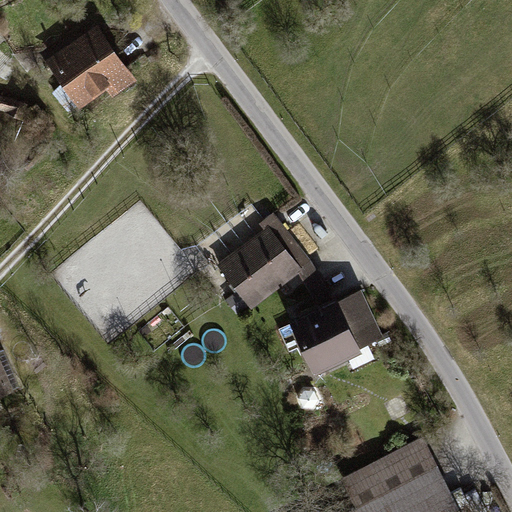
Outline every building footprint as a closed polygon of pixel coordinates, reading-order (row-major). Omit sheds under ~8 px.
[(138,79),(97,23),(45,60),(80,108),(107,89),(113,97),(138,79)] [(29,104),(14,98),(0,94),(0,109),(7,111),(6,113),(22,120),(29,104)] [(41,107),(32,114),(46,134),(55,128),(41,107)] [(303,269),(299,272),(318,305),(333,297),(312,260),(274,212),(260,223),(264,228),(269,224),(303,269)] [(269,224),(264,228),(218,264),(238,290),(226,299),(238,315),(250,306),(252,309),(299,272),(303,269),(269,224)] [(337,295),(333,297),(318,305),(289,319),(316,374),(363,351),(361,347),(385,335),(362,289),(339,300),(337,295)] [(0,398),(14,392),(0,360),(0,398)] [(346,511),(462,511),(423,436),(342,477),(357,507),(346,511)]
